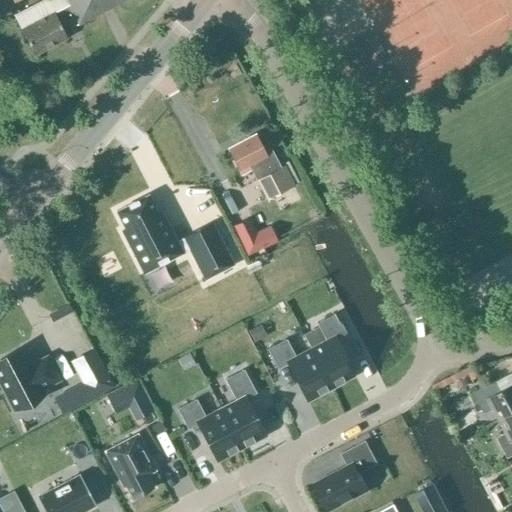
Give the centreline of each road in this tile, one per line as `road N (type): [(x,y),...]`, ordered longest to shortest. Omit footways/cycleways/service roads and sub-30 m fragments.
road 1 (unclassified): [(439,341),(252,24),(223,0)]
road 2 (secondary): [(33,203),(204,0)]
road 3 (residential): [(273,463),(397,399),(439,341)]
